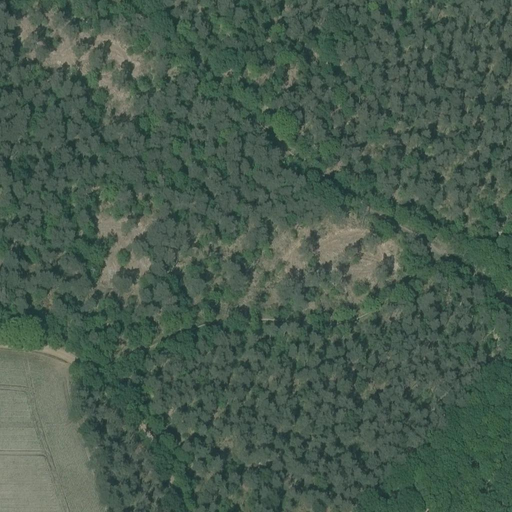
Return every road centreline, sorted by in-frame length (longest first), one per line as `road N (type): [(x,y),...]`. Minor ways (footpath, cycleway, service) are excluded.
road 1 (track): [(439,257),(247,127),(159,34),(97,0)]
road 2 (track): [(91,381),(188,335),(368,319),(439,257)]
road 3 (track): [(511,395),(370,511)]
road 4 (track): [(91,381),(167,467),(183,511)]
